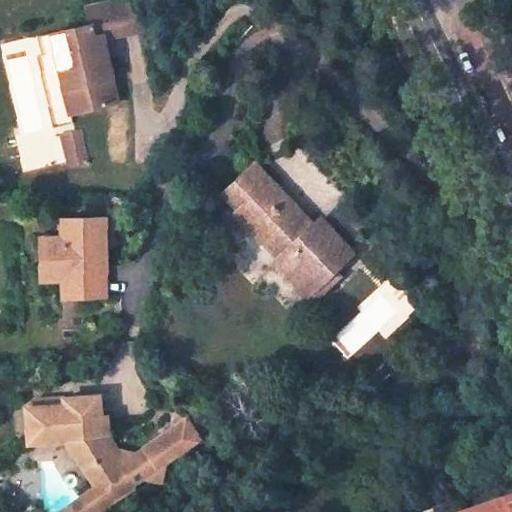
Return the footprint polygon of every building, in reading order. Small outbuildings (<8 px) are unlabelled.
[(124,5),(82,14),(86,36),(47,45),(58,102),(75,98),(79,120),(113,114),(98,46),(130,40),(124,5)] [(79,120),(75,98),(58,102),(63,124),(79,120)] [(323,237),(269,180),(250,197),(262,212),(244,230),(258,246),(266,238),(291,266),(283,273),(316,309),(324,302),(329,306),(354,285),(347,278),(364,264),(332,228),(323,237)] [(231,215),(244,230),(262,212),(250,197),(231,215)] [(79,278),(90,277),(92,300),(114,298),(107,222),(75,223),(76,246),(46,248),(48,281),(79,278)] [(79,278),(81,300),(92,300),(90,277),(79,278)] [(23,448),(76,446),(94,468),(80,479),(94,497),(76,511),(106,511),(132,491),(143,483),(161,484),(162,467),(193,442),(177,423),(132,460),(109,457),(98,443),(98,442),(98,426),(90,426),(90,425),(89,405),(58,406),(58,411),(21,413),(23,448)]
